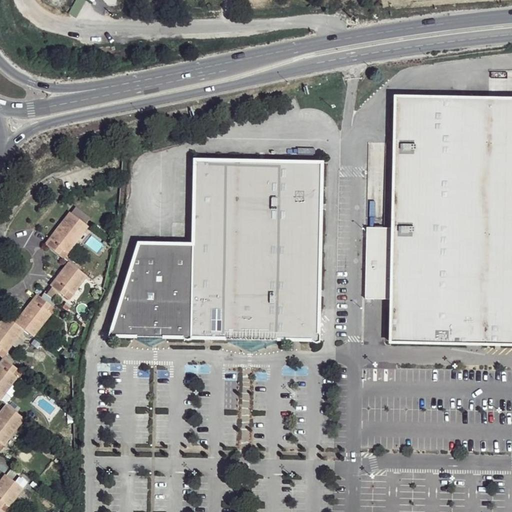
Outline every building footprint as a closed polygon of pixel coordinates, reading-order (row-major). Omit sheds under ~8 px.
[(511,103),(488,104),(396,104),(396,238),(370,238),(370,310),(396,309),(397,350),(511,350),(511,103)] [(195,167),(194,211),(193,251),(192,347),(232,348),(248,348),(259,348),(322,349),(322,340),(323,288),(322,288),(324,169),(244,167),(195,167)] [(71,251),(89,225),(72,212),(49,243),(61,254),(67,248),(71,251)] [(112,346),(192,347),(193,251),(141,251),(117,330),(112,346)] [(89,276),(72,263),(53,287),(66,297),(71,290),(75,294),(89,276)] [(31,335),(39,341),(56,317),(53,314),(56,310),(44,299),(22,327),(31,335)] [(31,335),(22,327),(13,320),(0,336),(0,355),(6,360),(10,353),(14,356),(31,335)] [(23,374),(10,365),(0,378),(0,399),(9,405),(23,381),(20,379),(23,374)] [(11,452),(32,424),(14,411),(0,428),(0,454),(2,456),(6,450),(11,452)] [(3,511),(8,507),(12,510),(24,493),(7,479),(0,488),(0,511),(3,511)]
